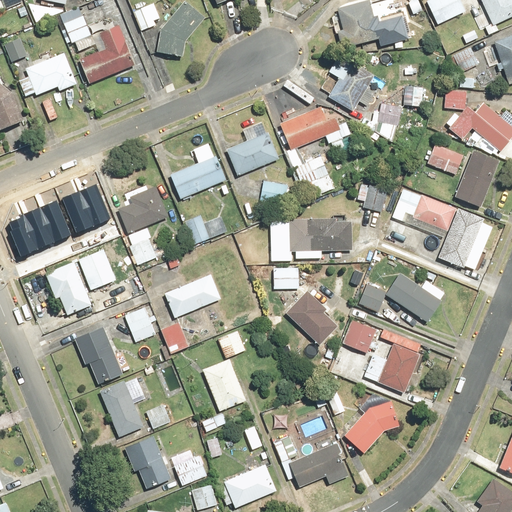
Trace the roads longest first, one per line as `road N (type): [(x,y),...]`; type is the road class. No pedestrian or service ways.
road 1 (residential): [(265,53),(207,95),(0,181)]
road 2 (residential): [(380,511),(414,486),(445,443),(511,284)]
road 3 (residential): [(0,304),(83,511)]
